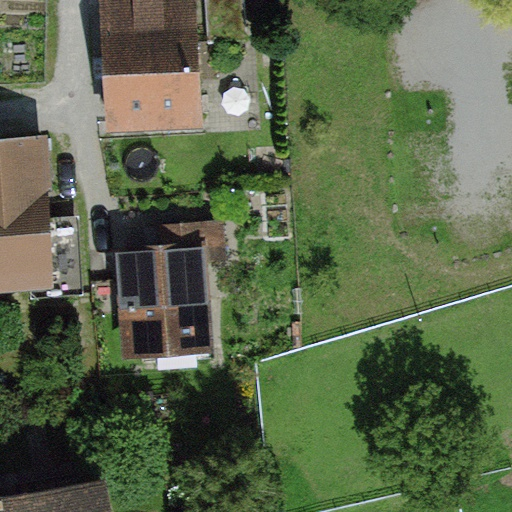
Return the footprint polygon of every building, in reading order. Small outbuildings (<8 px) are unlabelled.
[(192,0),(99,0),(109,120),(202,112),(192,0)] [(247,0),(212,0),(211,28),(246,29),(247,0)] [(42,139),(0,142),(0,281),(53,277),(42,139)] [(225,246),(130,255),(139,353),(234,344),(225,246)] [(104,511),(101,494),(0,510),(0,511),(104,511)]
